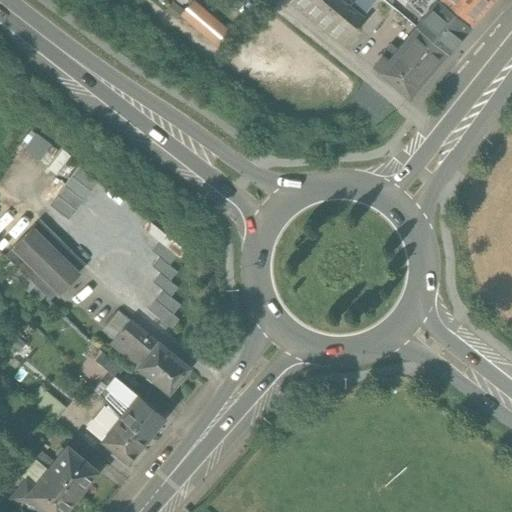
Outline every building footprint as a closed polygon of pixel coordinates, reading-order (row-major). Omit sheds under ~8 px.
[(289,3),(344,47),(358,30),(354,27),(362,17),(340,0),(290,0),(289,2),(289,3)] [(340,0),(362,17),(375,0),(340,0)] [(446,53),(468,27),(437,1),(436,0),(409,0),(406,4),(422,18),(415,27),(446,53)] [(468,27),(491,0),(490,0),(438,0),(437,1),(468,27)] [(170,1),(162,12),(175,21),(182,10),(170,1)] [(217,27),(191,5),(181,17),(218,48),(231,33),(220,24),(217,27)] [(408,98),(446,53),(415,27),(394,53),(388,48),(372,67),(408,98)] [(38,131),(26,147),(42,159),(54,143),(38,131)] [(51,164),(62,150),(55,144),(44,159),(51,164)] [(69,218),(100,180),(82,165),(51,203),(69,218)] [(66,247),(39,220),(4,256),(33,285),(43,295),(50,302),(85,266),(66,247)] [(187,250),(147,220),(139,230),(156,242),(175,257),(180,260),(187,250)] [(66,247),(85,266),(94,258),(74,239),(66,247)] [(175,257),(156,242),(149,252),(157,258),(168,266),(175,257)] [(168,266),(157,258),(150,268),(156,273),(169,282),(176,273),(168,266)] [(169,282),(156,273),(149,282),(159,290),(170,298),(177,289),(169,282)] [(36,302),(43,295),(33,285),(26,292),(36,302)] [(170,298),(159,290),(152,299),(172,315),(179,305),(170,298)] [(172,315),(152,299),(145,309),(171,329),(178,320),(172,315)] [(111,341),(128,320),(117,311),(100,332),(111,341)] [(136,366),(156,342),(128,320),(111,341),(108,344),(136,366)] [(12,334),(5,343),(16,352),(23,343),(12,334)] [(156,342),(136,366),(166,391),(186,367),(156,342)] [(93,361),(115,379),(123,370),(101,352),(93,361)] [(100,397),(120,417),(136,396),(115,379),(100,397)] [(38,387),(28,399),(54,421),(64,409),(38,387)] [(120,417),(119,418),(145,440),(163,418),(137,396),(136,396),(120,417)] [(100,441),(119,418),(108,407),(87,430),(100,441)] [(145,440),(119,418),(100,441),(126,463),(145,440)] [(97,471),(66,445),(52,462),(46,469),(78,495),(97,471)] [(28,454),(46,469),(52,462),(34,447),(28,454)] [(63,511),(78,495),(46,469),(33,485),(25,479),(9,498),(25,511),(63,511)]
